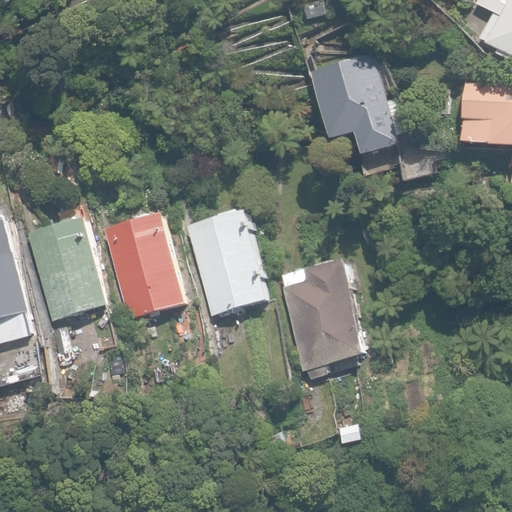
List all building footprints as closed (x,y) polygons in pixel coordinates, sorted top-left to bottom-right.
[(493,44),(511,53),(511,0),(484,0),(500,8),(485,39),(494,43),(493,44)] [(361,133),(368,156),(405,144),(375,54),(316,74),(338,141),(361,133)] [(498,146),(511,146),(511,77),(486,77),(486,86),(470,85),(468,143),(498,144),(498,146)] [(440,115),(453,116),(454,90),(441,90),(440,115)] [(192,227),(213,316),(274,301),(252,212),(192,227)] [(110,231),(132,320),(193,305),(171,216),(110,231)] [(35,236),(57,322),(116,307),(94,221),(88,222),(84,221),(69,225),(66,228),(35,236)] [(0,348),(29,341),(27,331),(39,328),(36,315),(38,315),(24,256),(23,257),(15,223),(0,226),(0,348)] [(315,372),(316,379),(334,374),(332,366),(372,356),(348,259),(284,275),(309,373),(315,372)] [(77,353),(70,328),(56,331),(62,357),(77,353)]
